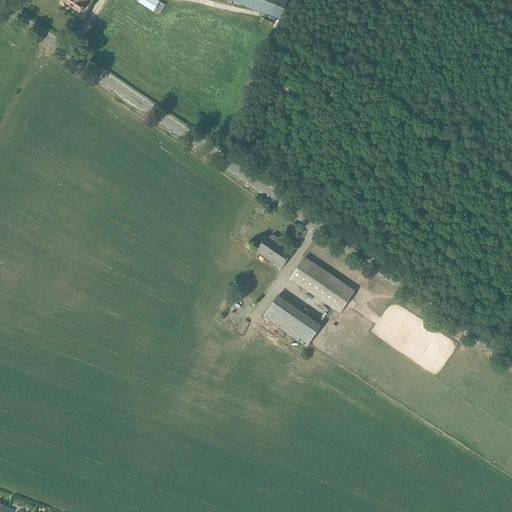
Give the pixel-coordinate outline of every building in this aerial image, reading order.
[(64,0),(63,2),(80,13),(85,4),(84,4),(87,0),(64,0)] [(136,0),(139,2),(138,2),(153,12),(154,12),(159,15),(165,6),(160,2),(156,0),(136,0)] [(239,0),(238,3),(271,15),(282,19),(283,16),(289,0),(239,0)] [(270,237),(267,235),(256,251),(281,269),(293,252),(281,244),(282,242),(272,235),(270,237)] [(340,314),(355,291),(305,257),(289,279),(340,314)] [(307,347),(322,326),(278,295),(263,316),(307,347)] [(245,315),(251,317),(253,311),(238,306),(234,317),(243,320),(245,315)]
